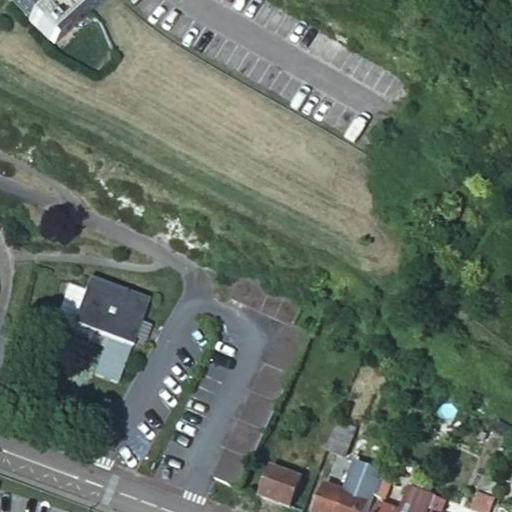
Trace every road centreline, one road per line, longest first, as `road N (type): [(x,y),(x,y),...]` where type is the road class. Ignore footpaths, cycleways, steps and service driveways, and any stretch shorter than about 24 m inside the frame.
road 1 (residential): [(371,112),(177,0)]
road 2 (tertiary): [(0,447),(171,511)]
